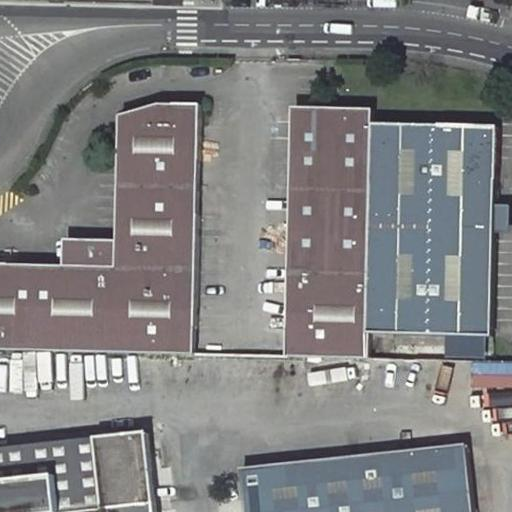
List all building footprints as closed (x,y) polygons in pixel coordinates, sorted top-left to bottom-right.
[(0,351),(200,354),(200,328),(201,328),(203,216),(202,216),(203,161),(204,161),(205,106),(178,105),(178,106),(163,106),(125,117),(123,242),(69,241),(69,268),(14,267),(14,266),(0,265),(0,351)] [(377,123),(377,110),(313,109),(296,125),(293,273),(292,273),(291,329),(292,330),(292,356),(372,357),(373,335),(377,123)] [(498,337),(499,240),(500,165),(501,127),(377,123),(373,335),(397,336),(448,337),(498,337)] [(397,347),(448,348),(448,337),(397,336),(397,347)] [(0,511),(159,511),(152,435),(0,451),(0,511)] [(247,469),(251,511),(478,511),(471,446),(247,469)]
